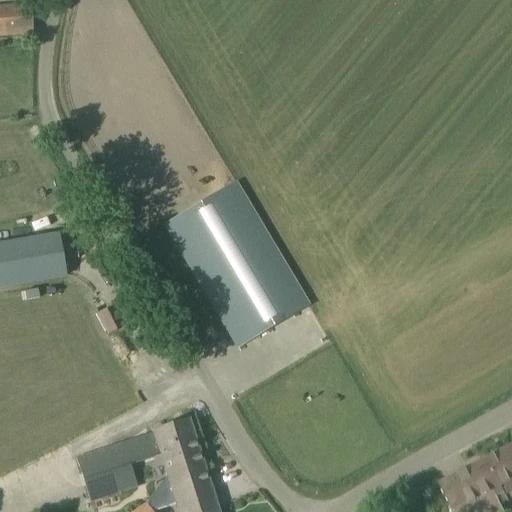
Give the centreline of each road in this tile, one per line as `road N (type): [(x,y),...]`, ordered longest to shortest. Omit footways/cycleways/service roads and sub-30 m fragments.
road 1 (unclassified): [(288,511),(50,123),(46,83),(57,0)]
road 2 (unclassified): [(350,511),(511,412)]
